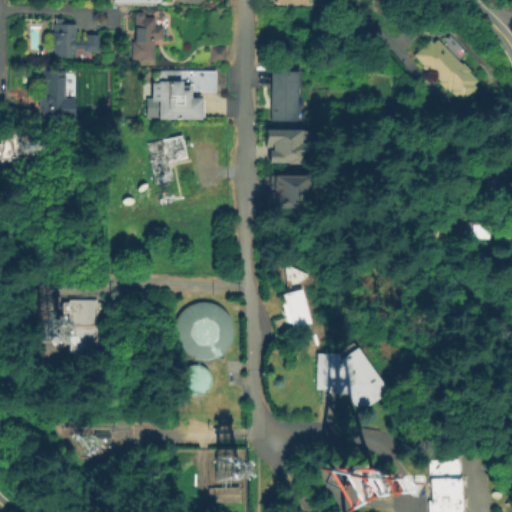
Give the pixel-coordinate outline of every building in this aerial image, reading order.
[(153,60),(130,60),(130,41),(134,41),(134,13),(143,13),(142,17),(155,17),(155,26),(161,26),(161,40),(153,40),(153,60)] [(51,58),(52,49),(47,48),(48,33),(51,33),(52,19),(59,19),(59,24),(74,24),(74,41),(81,41),(81,35),(99,35),(99,53),(82,53),(82,48),(73,48),(73,58),(51,58)] [(464,100),(461,97),(459,99),(447,87),(445,90),(438,82),(440,80),(431,70),(428,74),(421,67),(423,65),(413,55),(430,38),(434,42),(439,38),(463,63),(465,61),(472,68),(470,70),(479,80),(475,84),(477,87),(464,100)] [(225,48),(225,62),(208,62),(208,48),(225,48)] [(59,120),(37,120),(38,67),(60,68),(60,96),(73,97),(72,114),(59,114),(59,120)] [(298,120),(270,119),(272,69),(300,70),(298,120)] [(203,119),(144,119),(144,98),(151,98),(151,70),(216,70),(216,91),(193,91),(193,97),(203,97),(203,119)] [(266,162),(266,149),(269,149),(269,145),(262,144),(262,128),(307,128),(306,153),(299,152),(299,163),(266,162)] [(18,158),(0,158),(0,143),(1,143),(1,133),(17,132),(18,158)] [(172,180),(153,184),(143,143),(181,133),(187,158),(168,162),(172,180)] [(266,210),(267,173),(306,174),(305,211),(266,210)] [(511,246),(495,246),(495,239),(472,239),(473,220),(511,220),(511,246)] [(297,283),(300,291),(303,289),(314,324),(294,331),(291,323),(287,324),(281,305),(286,304),(282,291),(289,289),(286,280),(285,266),(310,275),(297,283)] [(101,353),(72,354),(72,315),(65,315),(65,303),(72,303),(72,299),(100,299),(101,353)] [(205,361),(216,358),(225,351),(231,341),(232,330),(229,319),(223,310),(213,304),(201,302),(190,305),(181,312),(176,322),(174,333),(177,344),(184,353),(194,359),(205,361)] [(342,360),(362,347),(392,392),(360,413),(348,395),(336,394),(336,390),(315,389),(317,353),(342,354),(342,360)] [(196,397),(202,395),(206,392),(210,387),(211,381),(209,375),(206,370),(201,367),(195,366),(189,367),(184,371),(181,376),(180,382),(181,388),(185,392),(190,396),(196,397)] [(111,432),(110,443),(94,443),(94,432),(111,432)] [(463,511),(430,511),(429,461),(462,460),(463,511)] [(240,504),(215,505),(214,497),(209,497),(208,488),(239,487),(240,504)]
